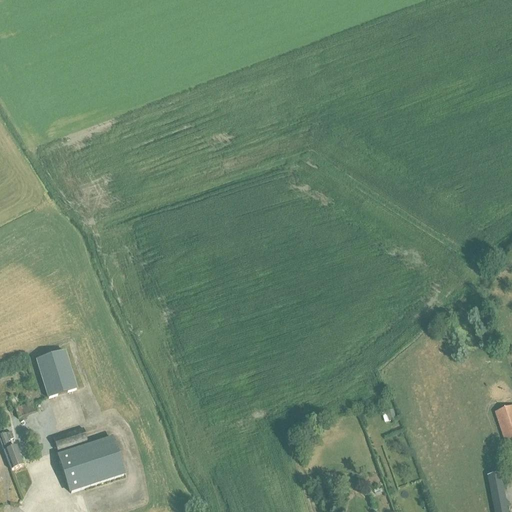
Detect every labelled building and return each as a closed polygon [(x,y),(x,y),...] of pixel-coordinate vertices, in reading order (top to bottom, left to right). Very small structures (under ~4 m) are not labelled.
[(66,353),(37,362),(48,400),(77,392),(66,353)] [(19,421),(37,414),(34,404),(15,411),(19,421)] [(511,407),(493,413),(503,443),(511,440),(511,407)] [(387,412),(389,422),(396,420),(393,410),(387,412)] [(57,453),(88,444),(84,430),(53,440),(57,453)] [(11,434),(0,437),(0,441),(12,472),(24,467),(16,448),(10,451),(7,443),(13,441),(11,434)] [(124,478),(112,440),(59,457),(71,495),(124,478)] [(494,511),(507,511),(501,475),(488,477),(494,511)]
